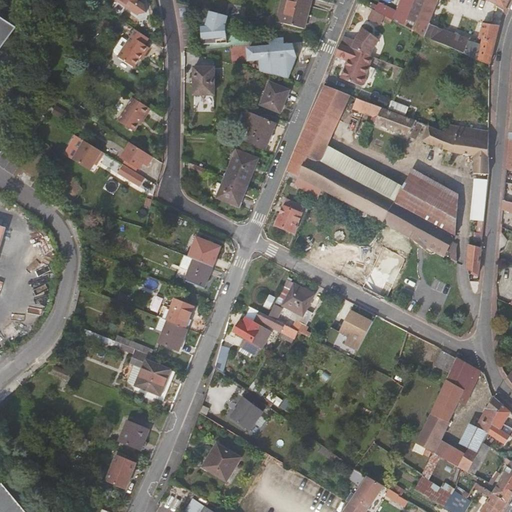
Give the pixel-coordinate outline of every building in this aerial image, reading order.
[(115,0),(115,1),(139,17),(140,15),(148,14),(146,7),(139,2),(139,0),(115,0)] [(311,0),(283,0),(278,21),(304,28),(311,0)] [(405,26),(415,0),(400,0),(393,20),(405,26)] [(494,48),(500,26),(482,23),(477,45),(469,42),(466,38),(428,24),(437,0),(415,0),(405,26),(420,33),(430,38),(443,43),(490,64),(494,48)] [(506,8),(510,0),(493,0),(493,2),(506,8)] [(226,24),(228,16),(210,11),(208,20),(207,28),(201,27),(202,40),(217,39),(217,44),(227,42),(226,24)] [(0,57),(22,28),(0,14),(0,57)] [(355,40),(344,35),(341,43),(371,55),(371,49),(372,47),(373,44),(377,38),(361,27),(355,40)] [(145,44),(149,37),(137,29),(119,56),(134,67),(143,53),(145,54),(150,47),(145,44)] [(260,60),(261,70),(287,77),(296,58),(292,57),(291,43),(284,41),(285,38),(270,34),(269,38),(250,47),(251,58),(260,60)] [(365,74),(372,56),(371,55),(341,43),(336,55),(348,60),(341,77),(360,85),(363,84),(365,83),(367,79),(365,74)] [(215,67),(195,67),(195,93),(214,93),(215,67)] [(288,89),(270,82),(261,103),(280,111),(288,89)] [(327,146),(350,95),(325,85),(302,138),(315,144),(310,157),(319,162),(327,146)] [(144,119),(151,108),(133,96),(118,120),(134,130),(142,118),(144,119)] [(371,122),(375,124),(382,108),(357,98),(354,108),(372,116),(371,122)] [(388,110),(405,116),(409,107),(391,100),(389,108),(388,110)] [(422,123),(416,121),(411,119),(405,116),(388,110),(382,108),(375,124),(416,138),(422,123)] [(34,117),(41,122),(42,123),(47,116),(38,110),(34,117)] [(275,123),(247,111),(243,122),(252,126),(246,140),(265,148),(275,123)] [(24,129),(33,134),(41,122),(34,117),(24,129)] [(489,173),(489,131),(448,124),(446,130),(443,129),(443,131),(428,126),(423,140),(439,146),(452,152),(461,153),(475,155),(474,172),(489,173)] [(315,144),(302,138),(294,156),(288,170),(298,175),(308,156),(310,157),(315,144)] [(88,142),(77,161),(95,172),(102,160),(104,162),(109,154),(88,142)] [(148,164),(153,156),(130,142),(123,155),(129,159),(128,162),(135,166),(136,163),(140,166),(143,161),(148,164)] [(401,184),(327,146),(319,162),(332,169),(421,216),(455,234),(457,192),(410,167),(401,184)] [(231,178),(247,185),(257,158),(237,150),(227,176),(231,178)] [(319,162),(310,157),(308,156),(298,175),(303,178),(323,188),(353,205),(382,220),(392,226),(411,236),(421,216),(332,169),(319,162)] [(207,168),(193,162),(190,169),(204,175),(207,168)] [(122,175),(143,188),(148,179),(127,166),(122,175)] [(239,205),(247,185),(231,178),(227,176),(218,196),(239,205)] [(300,186),(319,196),(323,188),(303,178),(300,186)] [(487,200),(489,180),(475,179),(471,219),(479,219),(484,220),(487,200)] [(65,211),(69,206),(72,202),(61,194),(55,202),(56,203),(65,211)] [(304,206),(287,199),(285,206),(283,205),(276,225),(294,232),(304,206)] [(511,201),(504,199),(502,213),(511,215),(511,201)] [(450,243),(455,234),(421,216),(411,236),(416,239),(421,241),(435,249),(445,254),(450,243)] [(343,275),(389,299),(412,250),(368,227),(343,275)] [(197,236),(190,256),(195,258),(213,265),(221,246),(197,236)] [(433,251),(435,249),(421,241),(421,245),(421,246),(430,251),(432,251),(433,251)] [(457,246),(450,243),(445,254),(457,261),(457,246)] [(479,273),(482,248),(477,246),(469,243),(469,267),(479,273)] [(189,270),(195,258),(190,256),(185,254),(180,266),(189,270)] [(213,265),(195,258),(189,270),(185,279),(204,287),(213,265)] [(294,282),(283,305),(304,315),(301,321),(307,324),(313,312),(307,309),(315,293),(294,282)] [(276,296),(269,293),(264,305),(270,308),(276,296)] [(173,308),(169,319),(187,327),(195,306),(177,298),(173,308)] [(282,308),(274,304),(269,315),(277,319),(282,308)] [(165,305),(160,316),(169,319),(173,308),(165,305)] [(253,307),(247,317),(254,321),(255,318),(260,311),(253,307)] [(373,320),(351,309),(340,331),(350,335),(346,343),(359,349),(373,320)] [(269,315),(260,311),(255,318),(279,330),(280,329),(296,337),(300,331),(277,319),(269,315)] [(245,338),(243,341),(258,350),(260,347),(262,348),(272,332),(254,321),(247,317),(243,324),(240,322),(235,331),(245,338)] [(180,349),(189,327),(187,327),(169,319),(161,341),(180,349)] [(131,339),(130,345),(143,350),(146,345),(131,339)] [(258,350),(243,341),(240,345),(255,354),(258,350)] [(143,350),(130,345),(129,351),(141,356),(143,350)] [(222,345),(216,366),(224,372),(231,348),(222,345)] [(437,360),(451,369),(457,356),(443,347),(437,360)] [(451,369),(447,378),(465,388),(472,391),(481,371),(457,356),(451,369)] [(170,369),(148,359),(138,385),(161,394),(170,369)] [(424,452),(432,457),(435,451),(440,440),(465,388),(447,378),(429,419),(430,419),(418,442),(426,447),(424,452)] [(38,384),(30,393),(35,398),(44,389),(38,384)] [(269,405),(248,390),(239,403),(241,404),(232,416),(251,429),(269,405)] [(494,424),(504,405),(494,396),(478,427),(489,433),(494,424)] [(511,425),(506,422),(511,412),(504,405),(494,424),(511,435),(511,434),(511,425)] [(129,420),(121,440),(142,449),(150,429),(129,420)] [(495,436),(506,443),(511,435),(494,424),(489,433),(495,436)] [(479,451),(485,440),(489,433),(478,427),(475,425),(465,443),(470,446),(479,451)] [(440,440),(435,451),(459,465),(465,455),(440,440)] [(469,471),(475,474),(490,445),(485,440),(479,451),(469,471)] [(463,468),(466,469),(469,471),(479,451),(470,446),(465,455),(459,465),(463,468)] [(240,462),(217,449),(204,472),(226,485),(240,462)] [(118,453),(107,480),(126,488),(136,461),(118,453)] [(493,493),(508,502),(511,495),(511,460),(506,456),(489,482),(493,484),(500,473),(498,472),(505,461),(510,465),(493,493)] [(350,502),(364,511),(365,511),(383,485),(354,467),(348,476),(361,485),(351,500),(344,496),(343,498),(350,502)] [(475,480),(478,476),(475,474),(469,471),(466,469),(464,473),(475,480)] [(428,497),(444,508),(456,491),(455,490),(445,484),(441,488),(422,476),(415,488),(428,497)] [(500,511),(508,502),(493,493),(477,483),(474,487),(483,493),(484,492),(490,497),(483,509),(481,508),(479,511),(500,511)] [(0,511),(25,511),(6,488),(0,486),(0,511)] [(413,511),(417,505),(389,488),(386,494),(402,504),(404,502),(406,503),(405,506),(413,511)] [(467,498),(468,496),(457,489),(456,491),(467,498)] [(444,508),(451,511),(465,511),(472,501),(467,498),(456,491),(444,508)] [(364,511),(350,502),(344,511),(364,511)]
